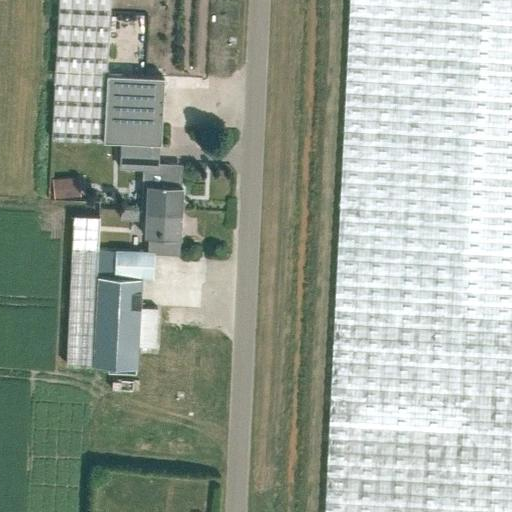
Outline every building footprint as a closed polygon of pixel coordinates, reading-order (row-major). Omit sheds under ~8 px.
[(57,0),(53,135),(103,138),(107,72),(163,75),(208,77),(212,0),(57,0)] [(511,511),(511,0),(350,0),(346,78),(325,511),(511,511)] [(103,138),(120,139),(158,141),(159,141),(163,75),(107,72),(103,138)] [(180,163),(157,162),(158,141),(120,139),(119,157),(119,166),(147,167),(145,207),(139,207),(139,208),(180,210),(181,185),(179,184),(180,163)] [(78,193),(77,175),(52,176),(53,194),(78,193)] [(180,210),(139,208),(121,207),(120,217),(144,219),(143,233),(152,234),(152,249),(152,251),(153,251),(169,251),(178,244),(178,235),(179,235),(180,210)] [(67,361),(92,362),(97,248),(98,215),(72,214),(67,361)] [(138,364),(139,344),(155,345),(157,307),(140,306),(141,277),(152,278),(153,251),(152,251),(152,249),(114,247),(114,249),(97,248),(92,362),(109,363),(109,370),(137,371),(137,364),(138,364)]
